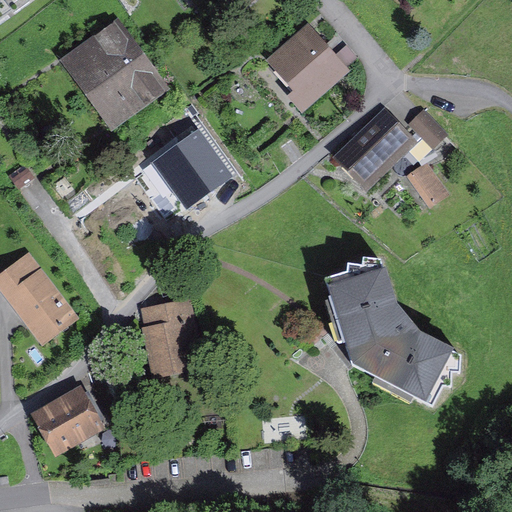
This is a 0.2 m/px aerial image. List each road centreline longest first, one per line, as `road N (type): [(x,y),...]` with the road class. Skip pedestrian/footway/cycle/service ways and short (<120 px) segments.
road 1 (residential): [(387,83),(301,169),(186,243),(80,369),(13,418)]
road 2 (residential): [(35,502),(336,460),(352,422),(327,361)]
